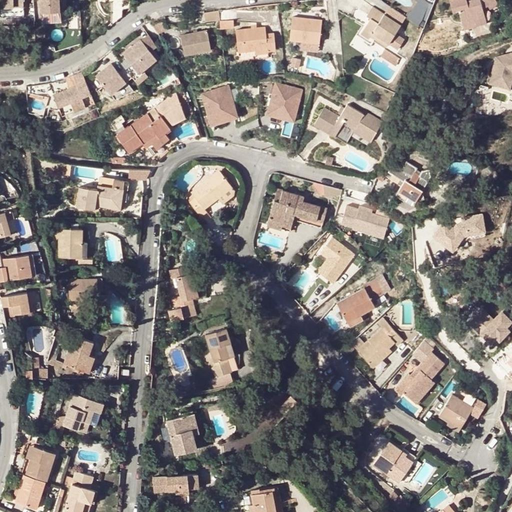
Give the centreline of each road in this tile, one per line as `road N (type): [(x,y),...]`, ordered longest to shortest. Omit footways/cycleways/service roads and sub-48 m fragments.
road 1 (residential): [(263,159),(194,147),(163,172),(147,260),(128,511)]
road 2 (residential): [(478,466),(378,401),(253,264),(244,233),(263,159)]
road 3 (residential): [(197,0),(149,9),(73,60),(0,73)]
